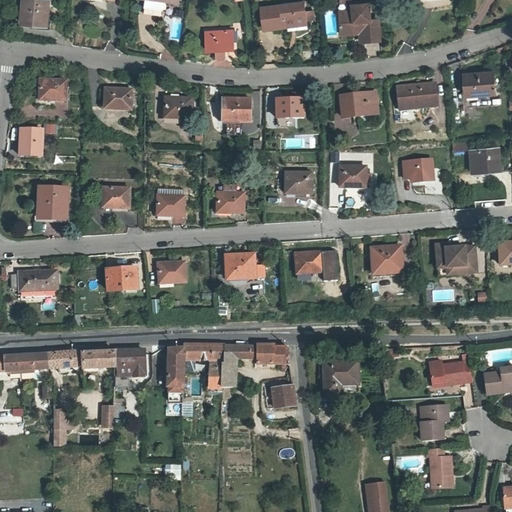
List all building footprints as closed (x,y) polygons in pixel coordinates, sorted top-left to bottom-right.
[(51,2),(25,0),(24,23),(49,25),(51,2)] [(174,0),(143,0),(141,12),(160,15),(162,1),(174,3),(174,0)] [(304,26),(302,8),(260,13),(263,35),(281,33),(281,29),(304,26)] [(338,16),(340,35),(360,33),(361,45),(378,44),(376,24),(368,25),(366,8),(351,10),(352,15),(338,16)] [(201,33),(203,50),(213,49),(214,58),(223,58),(222,48),(231,47),(229,30),(201,33)] [(495,91),(494,71),(466,72),(467,92),(495,91)] [(55,97),(55,101),(67,101),(67,88),(70,88),(70,79),(69,78),(63,78),(63,81),(43,81),(43,97),(55,97)] [(439,105),(437,82),(400,85),(401,107),(439,105)] [(134,105),(134,89),(109,89),(109,109),(120,108),(120,106),(134,105)] [(380,112),(378,92),(343,97),(345,117),(380,112)] [(167,99),(167,115),(182,115),(182,119),(194,119),(194,100),(167,99)] [(302,117),(302,99),(276,99),(276,117),(302,117)] [(225,100),(225,122),(240,122),(241,124),(252,124),(252,100),(225,100)] [(355,139),(354,119),(336,120),(337,139),(355,139)] [(45,134),(55,135),(56,124),(45,124),(45,134)] [(42,130),(25,129),(24,154),(41,154),(42,130)] [(452,152),(467,151),(466,142),(451,143),(452,152)] [(500,177),(499,149),(471,151),(473,179),(500,177)] [(435,181),(433,160),(406,162),(407,183),(435,181)] [(368,169),(343,169),(343,188),(367,189),(368,169)] [(316,175),(291,174),(290,194),(316,194),(316,175)] [(41,188),(40,212),(55,212),(55,218),(69,218),(69,189),(41,188)] [(132,207),(132,188),(105,188),(105,207),(132,207)] [(219,207),(234,208),(235,211),(245,212),(246,193),(219,192),(219,207)] [(159,209),(174,209),(174,213),(186,214),(186,194),(159,194),(159,209)] [(511,238),(500,239),(501,263),(511,262),(511,238)] [(436,244),(438,268),(465,265),(466,272),(476,271),(474,244),(456,246),(448,247),(448,243),(436,244)] [(401,270),(400,246),(372,248),(373,271),(401,270)] [(296,254),(297,271),(315,269),(316,273),(324,272),(323,253),(296,254)] [(226,257),(227,277),(244,276),(245,279),(254,279),(253,255),(226,257)] [(160,265),(161,281),(175,281),(175,284),(186,283),(185,263),(160,265)] [(438,268),(439,275),(466,272),(465,265),(438,268)] [(136,289),(135,268),(108,270),(109,291),(136,289)] [(11,275),(12,291),(22,291),(23,292),(56,291),(56,272),(21,273),(21,274),(11,275)] [(476,304),(485,304),(485,293),(476,292),(476,304)] [(226,316),(227,307),(216,306),(215,315),(226,316)] [(185,350),(184,365),(194,365),(195,362),(211,362),(211,364),(217,358),(217,347),(185,345),(185,350)] [(224,369),(224,394),(224,401),(226,401),(227,397),(230,397),(230,389),(237,389),(238,361),(258,360),(258,365),(292,364),(290,347),(277,347),(277,346),(259,346),(259,348),(227,347),(227,364),(224,365),(224,369)] [(217,347),(217,358),(211,364),(211,370),(224,369),(224,365),(227,364),(227,347),(217,347)] [(169,403),(179,404),(183,403),(184,365),(185,350),(170,350),(169,403)] [(143,377),(145,376),(145,351),(120,352),(119,377),(143,377)] [(58,355),(59,369),(84,368),(84,354),(85,352),(58,355)] [(84,354),(84,368),(84,370),(117,369),(117,352),(84,354)] [(51,355),(0,358),(0,363),(7,364),(8,373),(51,370),(51,355)] [(444,383),(444,387),(473,383),(470,364),(464,365),(464,363),(448,365),(448,368),(443,369),(443,366),(442,363),(431,364),(433,385),(444,383)] [(358,368),(318,370),(319,384),(323,384),(324,402),(359,401),(358,368)] [(224,394),(224,369),(211,370),(211,394),(224,394)] [(505,390),(511,389),(511,369),(502,371),(503,373),(486,376),(488,395),(505,393),(505,390)] [(294,386),(273,389),(275,408),(296,406),(294,386)] [(381,400),(369,401),(370,411),(383,409),(381,400)] [(447,406),(425,408),(425,422),(421,423),(422,441),(442,440),(442,423),(448,422),(447,406)] [(56,412),(56,431),(67,431),(67,412),(56,412)] [(116,414),(105,414),(104,427),(116,428),(116,414)] [(56,431),(56,449),(67,449),(67,431),(56,431)] [(444,449),(427,450),(427,459),(430,459),(444,457),(444,449)] [(450,474),(453,474),(452,457),(444,457),(430,459),(432,490),(454,489),(453,478),(451,478),(450,474)] [(180,479),(180,464),(164,464),(164,479),(180,479)] [(388,511),(384,482),(365,484),(368,511),(388,511)]
